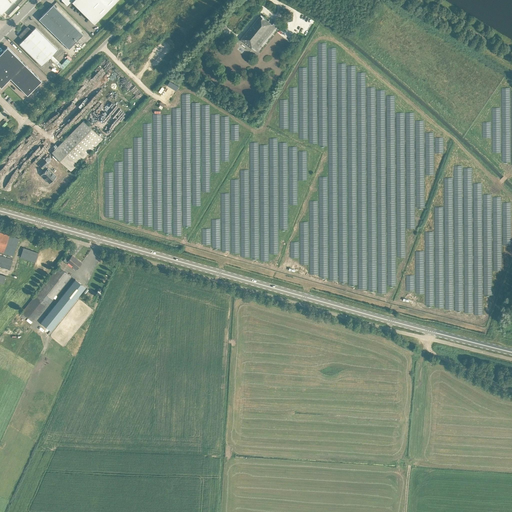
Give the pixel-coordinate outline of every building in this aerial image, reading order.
[(14,0),(0,0),(0,13),(0,14),(14,0)] [(94,23),(117,0),(62,0),(67,5),(67,6),(72,1),(94,23)] [(83,34),(53,4),(39,19),(69,48),(83,34)] [(256,50),(278,24),(275,21),(272,25),(261,15),(242,39),(248,43),(247,45),(248,46),(249,44),(256,50)] [(58,49),(35,27),(35,28),(32,31),(29,27),(27,29),(26,28),(23,31),(50,57),(58,49)] [(50,57),(23,31),(22,31),(23,31),(19,34),(21,35),(19,37),(23,40),(20,43),(19,44),(41,66),(50,57)] [(16,55),(7,47),(1,52),(10,61),(16,55)] [(10,61),(1,52),(0,53),(0,62),(5,67),(10,61)] [(17,71),(24,63),(16,55),(10,61),(5,67),(13,75),(17,71)] [(23,76),(30,69),(24,63),(17,71),(23,76)] [(10,78),(13,75),(5,67),(0,71),(0,85),(1,87),(10,78)] [(29,82),(36,75),(30,69),(23,76),(29,82)] [(16,83),(23,76),(17,71),(13,75),(10,78),(16,83)] [(34,87),(41,80),(36,75),(29,82),(34,87)] [(22,89),(29,82),(23,76),(16,83),(22,89)] [(27,95),(34,87),(29,82),(22,89),(27,95)] [(71,171),(103,139),(83,120),(52,152),(71,171)] [(56,176),(48,168),(45,165),(48,162),(45,159),(39,165),(43,168),(45,170),(41,175),(49,183),(56,176)] [(0,251),(13,256),(17,243),(19,239),(0,232),(0,251)] [(35,262),(38,253),(23,248),(20,257),(35,262)] [(0,265),(10,269),(13,259),(0,254),(0,265)] [(81,262),(72,255),(71,257),(68,255),(63,260),(66,262),(67,261),(74,266),(73,268),(75,270),(81,262)] [(33,322),(71,276),(59,266),(21,312),(33,322)] [(85,287),(75,279),(41,323),(51,331),(85,287)]
